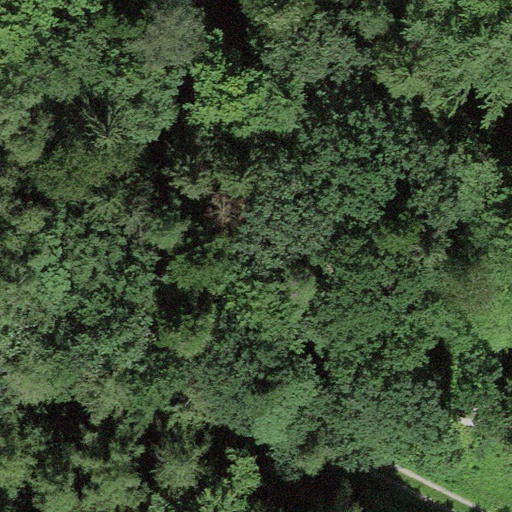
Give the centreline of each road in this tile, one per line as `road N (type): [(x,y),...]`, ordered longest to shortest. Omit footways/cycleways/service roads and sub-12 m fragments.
road 1 (track): [(511,428),(294,419),(0,363)]
road 2 (track): [(470,511),(294,419)]
